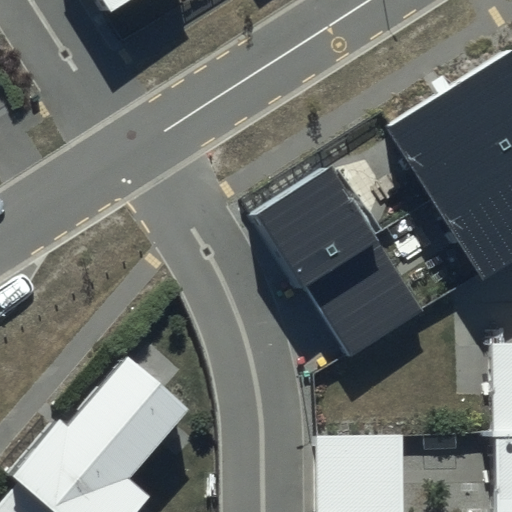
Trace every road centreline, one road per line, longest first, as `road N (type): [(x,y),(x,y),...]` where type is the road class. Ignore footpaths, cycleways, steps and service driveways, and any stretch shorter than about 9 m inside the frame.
road 1 (residential): [(136,147),(195,220),(233,294),(263,422),(264,511)]
road 2 (residential): [(372,0),(136,147)]
road 3 (residential): [(29,0),(82,84),(136,147)]
road 4 (residential): [(136,147),(0,233)]
